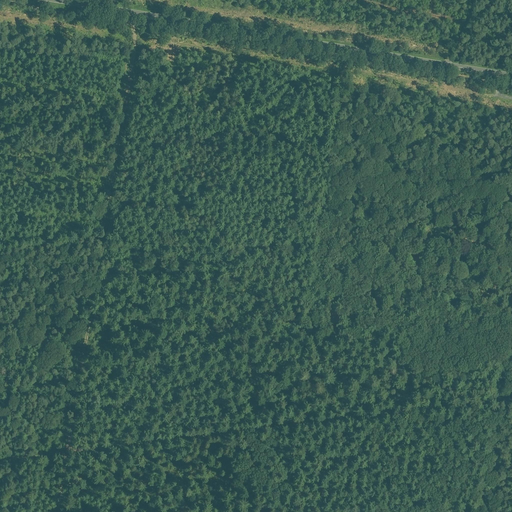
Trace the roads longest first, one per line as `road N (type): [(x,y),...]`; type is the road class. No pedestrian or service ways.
road 1 (track): [(0,457),(511,396)]
road 2 (track): [(50,511),(142,15)]
road 3 (secondary): [(511,76),(48,0)]
road 4 (track): [(281,511),(350,57)]
